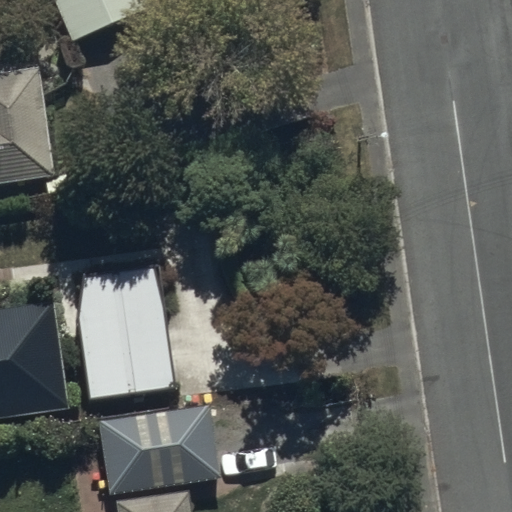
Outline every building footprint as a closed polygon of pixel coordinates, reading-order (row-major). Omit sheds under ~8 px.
[(140,0),(52,0),(76,51),(148,17),(140,0)] [(0,196),(56,189),(41,72),(0,77),(0,196)] [(72,285),(85,404),(172,395),(159,276),(72,285)] [(0,424),(61,416),(48,312),(0,317),(0,424)] [(94,422),(100,494),(218,485),(213,414),(94,422)] [(187,511),(185,499),(114,508),(114,511),(187,511)]
